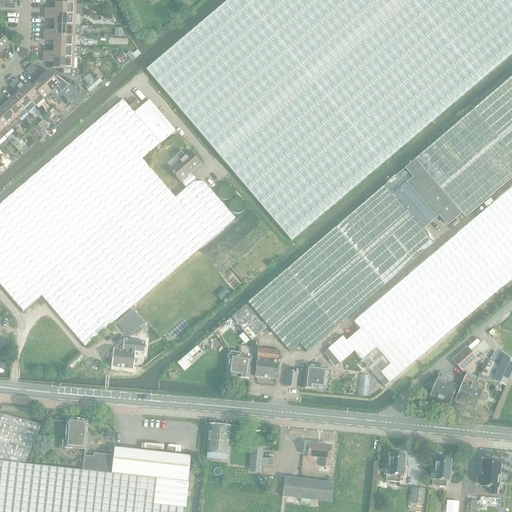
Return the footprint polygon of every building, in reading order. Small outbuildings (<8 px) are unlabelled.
[(3,9),(10,9),(15,9),(15,4),(10,3),(10,0),(4,0),(4,4),(3,9)] [(511,0),(228,0),(146,70),(292,241),(387,160),(386,159),(464,93),(463,92),(511,50),(511,0)] [(45,8),(45,14),(75,15),(80,15),(81,11),(82,7),(81,4),(76,4),(55,3),(55,8),(45,8)] [(55,19),(55,25),(75,25),(75,15),(45,14),(45,18),(55,19)] [(44,30),(44,35),(75,36),(79,36),(80,34),(81,32),(81,28),(79,26),(75,25),(55,25),(54,30),(44,30)] [(0,50),(1,52),(10,44),(0,32),(0,50)] [(54,40),(54,46),(74,47),(74,46),(75,36),(44,35),(44,40),(54,40)] [(44,51),(43,57),(74,58),(74,57),(80,57),(80,50),(77,50),(77,47),(74,46),(74,47),(54,46),(54,52),(44,51)] [(126,54),(132,61),(136,58),(129,51),(126,54)] [(123,53),(116,58),(120,63),(127,57),(123,53)] [(43,57),(43,61),(53,62),(53,68),(62,68),(62,74),(72,78),(72,68),(73,68),(74,58),(43,57)] [(51,91),(57,86),(61,90),(67,84),(56,75),(54,78),(48,71),(40,79),(51,91)] [(85,88),(90,92),(102,82),(97,77),(94,80),(89,75),(82,81),(87,86),(85,88)] [(461,213),(465,218),(511,178),(511,76),(472,111),(415,159),(461,213)] [(40,79),(32,86),(40,95),(43,99),(51,91),(40,79)] [(32,86),(29,82),(21,90),(35,106),(43,99),(40,95),(32,86)] [(21,90),(13,97),(28,113),(35,106),(21,90)] [(16,117),(20,121),(28,114),(27,113),(28,113),(13,97),(5,104),(16,117)] [(134,113),(128,107),(122,100),(100,118),(112,132),(134,113)] [(142,106),(141,106),(137,100),(129,106),(128,107),(134,113),(142,106)] [(160,144),(175,131),(149,101),(142,106),(134,113),(160,144)] [(5,104),(0,108),(0,115),(8,124),(16,117),(5,104)] [(0,203),(0,284),(23,311),(33,303),(41,296),(54,311),(85,347),(235,218),(204,182),(198,182),(190,172),(180,181),(186,188),(174,197),(142,159),(160,144),(134,113),(112,132),(100,118),(0,203)] [(12,129),(8,124),(0,115),(0,131),(4,136),(12,129)] [(38,125),(33,129),(38,135),(39,134),(43,131),(38,125)] [(190,172),(200,164),(190,152),(185,156),(181,151),(176,156),(180,161),(170,169),(180,181),(190,172)] [(415,159),(404,168),(385,185),(423,229),(424,229),(439,216),(447,225),(461,213),(415,159)] [(385,185),(384,186),(248,303),(290,352),(299,343),(307,352),(433,244),(422,230),(423,229),(385,185)] [(362,360),(384,386),(472,312),(492,296),(511,279),(511,186),(472,221),(456,234),(457,234),(354,321),(360,329),(376,348),(362,360)] [(265,327),(245,305),(231,317),(250,340),(265,327)] [(121,320),(133,333),(143,324),(131,311),(121,320)] [(360,329),(346,341),(342,337),(327,350),(339,364),(354,351),(362,360),(376,348),(360,329)] [(239,337),(242,340),(241,340),(244,344),(249,340),(243,333),(239,337)] [(144,353),(145,343),(123,340),(122,350),(113,349),(111,367),(133,369),(135,352),(144,353)] [(197,346),(177,363),(184,372),(191,365),(187,361),(200,350),(197,346)] [(471,352),(466,346),(452,359),(456,364),(471,352)] [(276,380),(279,351),(258,348),(254,377),(276,380)] [(248,379),(251,358),(239,356),(240,353),(230,352),(230,353),(228,354),(227,357),(229,360),(227,375),(238,377),(238,378),(248,379)] [(462,372),(472,364),(477,359),(471,352),(456,364),(462,372)] [(511,361),(505,354),(493,380),(506,386),(511,371),(511,361)] [(325,389),(328,368),(306,365),(303,389),(313,390),(314,388),(325,389)] [(295,388),(297,372),(287,370),(285,386),(295,388)] [(450,403),(457,386),(451,383),(453,378),(439,372),(430,394),(450,403)] [(455,399),(465,404),(477,378),(466,373),(455,399)] [(373,377),(359,375),(356,396),(370,397),(373,377)] [(486,382),(477,378),(465,404),(474,408),(478,400),(483,403),(487,401),(488,397),(487,393),(482,391),(486,382)] [(0,511),(184,511),(185,508),(153,505),(156,479),(83,471),(25,464),(41,425),(0,413),(0,511)] [(85,450),(87,421),(66,419),(65,441),(63,441),(63,446),(65,446),(64,448),(85,450)] [(239,437),(240,427),(209,425),(207,454),(227,456),(229,433),(234,436),(239,437)] [(104,437),(111,438),(112,431),(105,430),(104,437)] [(330,459),(331,447),(308,445),(308,448),(306,447),(306,453),(307,453),(307,456),(322,458),(321,468),(328,468),(329,459),(330,459)] [(251,447),(249,468),(261,469),(263,448),(251,447)] [(185,508),(187,484),(190,456),(114,448),(113,456),(94,454),(93,457),(85,456),(83,471),(156,479),(153,505),(185,508)] [(399,488),(399,484),(400,476),(403,476),(403,474),(405,474),(405,467),(404,467),(405,455),(404,455),(402,453),(398,453),(397,454),(390,454),(389,466),(385,466),(385,474),(386,474),(385,481),(390,482),(389,487),(399,488)] [(446,487),(446,484),(446,481),(449,481),(449,479),(451,479),(452,472),(450,472),(451,460),(450,460),(449,458),(445,458),(443,459),(437,459),(435,471),(432,471),(431,479),(432,479),(431,486),(446,487)] [(499,488),(499,484),(501,464),(482,463),(481,477),(477,477),(477,483),(480,484),(480,485),(481,485),(481,486),(491,487),(491,495),(497,495),(498,488),(499,488)] [(284,477),(281,497),(331,502),(333,483),(284,477)] [(416,504),(423,505),(424,489),(412,488),(410,504),(416,504)] [(457,511),(459,502),(447,501),(445,511),(457,511)] [(471,501),(469,511),(475,511),(477,501),(471,501)]
